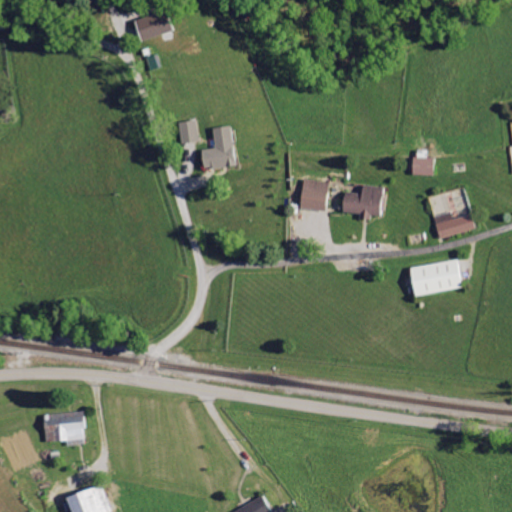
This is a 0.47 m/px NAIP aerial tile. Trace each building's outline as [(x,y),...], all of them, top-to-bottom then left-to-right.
[(184,143),(203,141),(200,120),(182,122),(184,143)] [(240,164),(233,125),(215,128),(219,148),(204,151),(207,170),(240,164)] [(430,150),(417,149),(416,175),(436,175),(437,157),(430,157),(430,150)] [(303,207),(328,211),(333,183),(308,178),(303,207)] [(347,192),(346,212),(363,213),(362,218),(374,219),(374,215),(384,216),(386,186),(366,185),(365,193),(347,192)] [(478,229),(467,188),(456,191),(463,217),(456,219),(454,212),(437,217),(443,239),(478,229)] [(418,296),(465,287),(460,259),(412,268),(418,296)] [(89,444),(86,411),(47,415),(50,442),(69,440),(70,446),(89,444)] [(113,511),(105,485),(69,496),(73,511),(113,511)] [(274,511),(266,496),(234,511),(274,511)]
